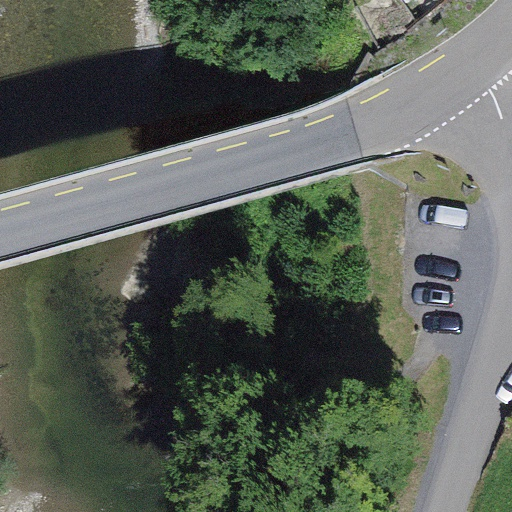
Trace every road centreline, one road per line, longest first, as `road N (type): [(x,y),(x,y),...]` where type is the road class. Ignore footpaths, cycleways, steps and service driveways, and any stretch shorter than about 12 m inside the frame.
road 1 (tertiary): [(480,60),(410,109),(354,134),(0,230)]
road 2 (unclassified): [(445,511),(511,306)]
